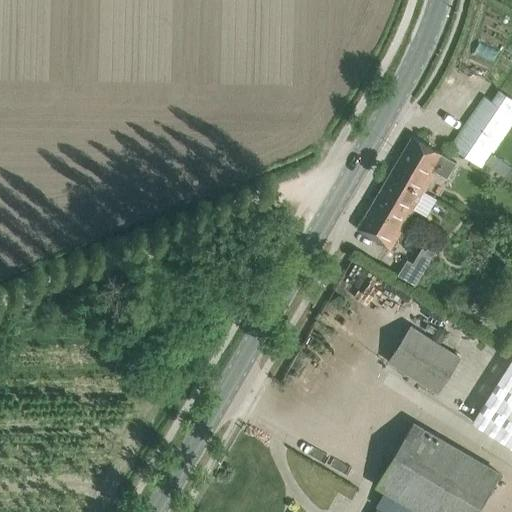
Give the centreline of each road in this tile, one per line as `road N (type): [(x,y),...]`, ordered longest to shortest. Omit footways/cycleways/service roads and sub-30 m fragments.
road 1 (tertiary): [(155,511),(404,83),(440,0)]
road 2 (track): [(0,308),(291,188),(334,201)]
